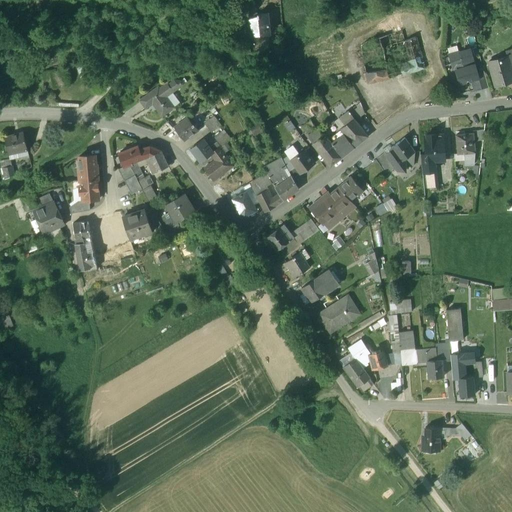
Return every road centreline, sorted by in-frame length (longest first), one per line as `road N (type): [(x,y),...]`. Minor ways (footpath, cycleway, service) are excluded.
road 1 (residential): [(246,234),(360,406),(511,411)]
road 2 (residential): [(511,104),(418,114),(246,234)]
road 3 (track): [(111,511),(281,406),(315,398),(340,380)]
road 4 (track): [(92,499),(78,458),(97,346),(73,272)]
road 5 (residential): [(246,234),(169,151),(88,121)]
road 6 (unclassified): [(88,121),(156,16),(183,0)]
road 7 (track): [(0,427),(100,511)]
